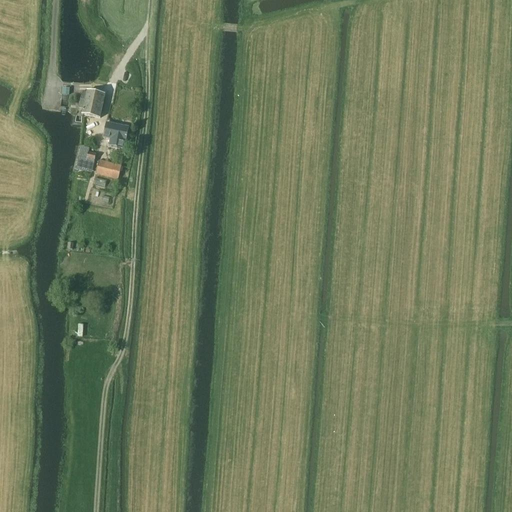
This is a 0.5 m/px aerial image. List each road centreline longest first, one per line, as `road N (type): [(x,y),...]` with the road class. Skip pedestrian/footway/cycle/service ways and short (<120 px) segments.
road 1 (track): [(150,0),(122,348)]
road 2 (track): [(98,511),(106,383),(122,348)]
